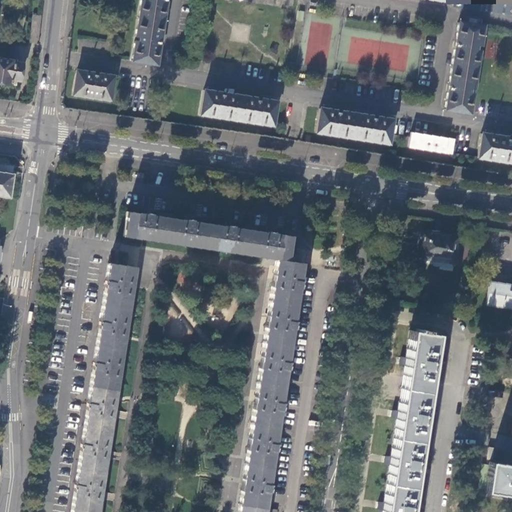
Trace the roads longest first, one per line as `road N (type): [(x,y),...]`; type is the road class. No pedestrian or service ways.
road 1 (residential): [(376,184),(326,511)]
road 2 (primary): [(108,144),(376,184)]
road 3 (tertiary): [(41,141),(9,397)]
road 4 (tertiary): [(58,0),(43,126)]
